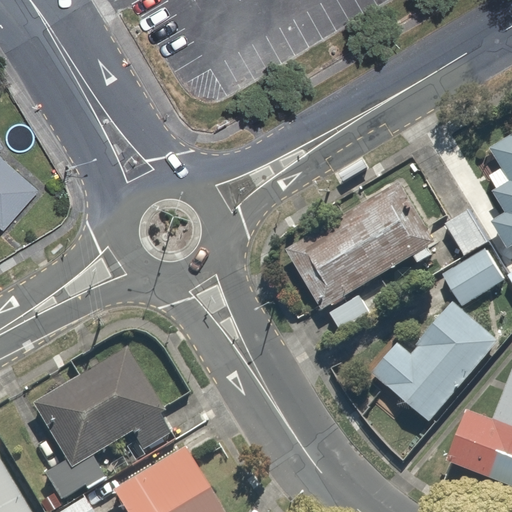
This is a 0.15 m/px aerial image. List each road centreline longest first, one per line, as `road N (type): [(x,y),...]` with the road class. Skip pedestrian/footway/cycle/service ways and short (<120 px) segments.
road 1 (tertiary): [(215,213),(234,191),(511,27)]
road 2 (tertiary): [(361,511),(276,408),(198,267)]
road 3 (tertiary): [(152,183),(27,0)]
road 4 (tertiary): [(0,329),(130,255)]
